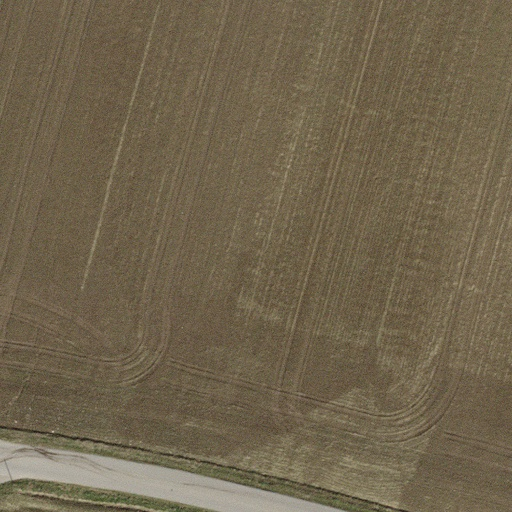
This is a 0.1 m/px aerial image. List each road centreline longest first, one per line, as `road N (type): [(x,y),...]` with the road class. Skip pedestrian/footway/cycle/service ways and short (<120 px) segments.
road 1 (track): [(116,474),(207,0)]
road 2 (track): [(294,511),(0,454)]
